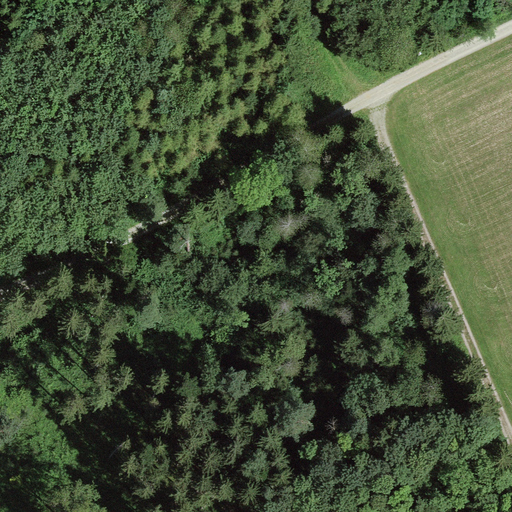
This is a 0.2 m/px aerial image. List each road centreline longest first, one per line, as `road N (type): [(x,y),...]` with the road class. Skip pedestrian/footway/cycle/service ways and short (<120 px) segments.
road 1 (track): [(511,25),(0,293)]
road 2 (track): [(299,0),(511,396)]
